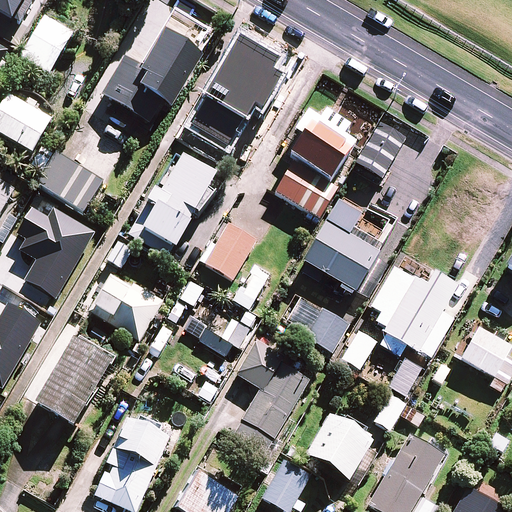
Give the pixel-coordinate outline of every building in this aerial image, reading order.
[(76,37),(46,18),(19,60),(48,79),(76,37)] [(201,59),(163,36),(142,71),(125,61),(102,98),(149,126),(161,105),(170,111),(201,59)] [(205,95),(208,97),(202,107),(211,113),(215,107),(223,112),(221,114),(230,119),(233,114),(258,130),(279,97),(226,63),(205,95)] [(50,124),(6,100),(0,111),(0,139),(32,157),(50,124)] [(355,145),(308,114),(294,134),(301,139),(288,158),(293,162),(272,194),(318,225),(340,192),(328,185),(355,145)] [(106,185),(56,155),(43,176),(27,166),(20,177),(86,217),(106,185)] [(220,184),(185,161),(162,196),(157,192),(148,206),(156,211),(142,231),(173,251),(194,217),(197,219),(220,184)] [(376,256),(349,241),(361,220),(337,206),(302,265),(354,295),(376,256)] [(439,214),(430,208),(415,233),(424,239),(439,214)] [(255,243),(228,227),(205,266),(231,282),(255,243)] [(134,248),(120,239),(106,260),(120,269),(134,248)] [(250,314),(254,307),(257,309),(270,287),(267,285),(271,277),(253,266),(231,303),(250,314)] [(431,291),(392,270),(371,310),(381,315),(376,325),(387,331),(378,347),(398,358),(405,346),(430,360),(451,322),(440,317),(456,288),(438,278),(431,291)] [(161,304),(111,275),(92,310),(113,321),(110,327),(139,343),(161,304)] [(320,313),(301,302),(288,322),(308,334),(320,313)] [(348,327),(324,312),(307,341),(331,355),(348,327)] [(509,350),(478,331),(460,361),(492,380),(488,387),(500,394),(511,373),(511,365),(503,361),(509,350)] [(113,362),(75,340),(35,406),(73,429),(113,362)] [(284,360),(257,344),(236,378),(261,392),(234,438),(264,456),(307,382),(281,366),(284,360)] [(419,381),(403,371),(390,391),(406,401),(419,381)] [(404,408),(389,399),(373,424),(388,433),(404,408)] [(426,414),(408,404),(399,419),(417,429),(426,414)] [(138,417),(135,424),(127,420),(92,496),(125,511),(137,511),(164,455),(168,456),(178,436),(138,417)] [(381,447),(329,417),(306,457),(358,487),(381,447)] [(445,457),(410,435),(367,506),(376,511),(435,511),(437,510),(420,499),(445,457)] [(509,445),(494,435),(484,451),(498,461),(509,445)] [(289,511),(309,479),(283,464),(262,501),(281,511),(289,511)] [(228,511),(236,500),(198,477),(176,511),(228,511)] [(453,511),(502,511),(467,490),(453,511)]
